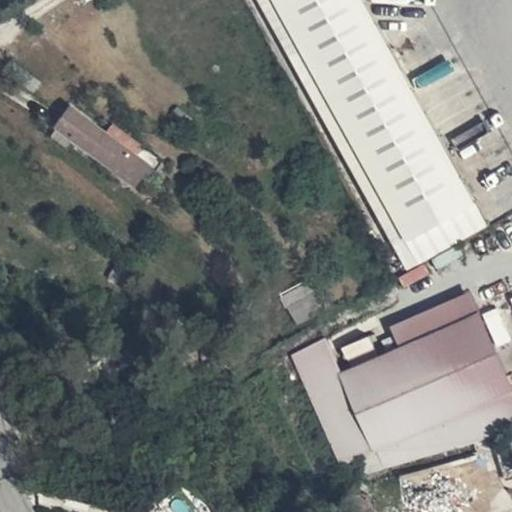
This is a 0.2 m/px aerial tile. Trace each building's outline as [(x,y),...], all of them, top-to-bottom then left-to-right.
[(408,237),(277,0),(260,0),(366,189),(409,267),(422,260),(408,237)] [(364,0),(277,0),(408,237),(475,201),(364,0)] [(73,109),(59,127),(74,138),(135,183),(149,164),(107,133),(73,109)] [(163,161),(114,124),(107,133),(149,164),(157,170),(163,161)] [(59,127),(52,138),(67,149),(74,138),(59,127)] [(408,237),(422,260),(486,223),(475,201),(408,237)] [(386,445),(511,386),(480,312),(341,375),(375,449),(386,445)] [(345,344),(352,362),(379,352),(372,334),(345,344)] [(357,455),(375,449),(341,375),(325,340),(293,357),(342,462),(357,455)] [(511,386),(386,445),(375,449),(383,468),(511,427),(511,386)] [(478,453),(491,450),(489,439),(476,443),(478,453)] [(357,455),(364,476),(384,470),(383,468),(375,449),(357,455)] [(369,511),(367,498),(344,504),(345,511),(369,511)]
